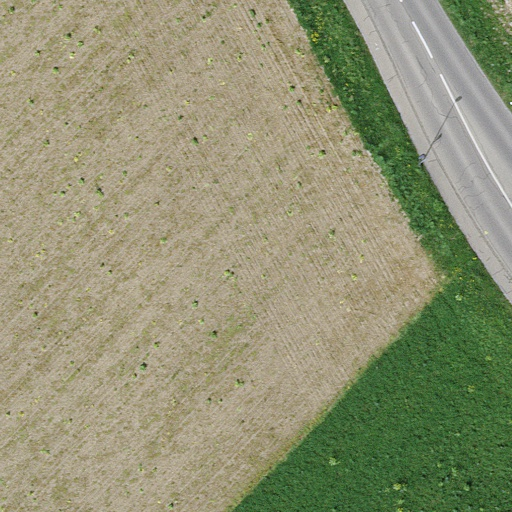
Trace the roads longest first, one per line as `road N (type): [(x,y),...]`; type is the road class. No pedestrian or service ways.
road 1 (secondary): [(422,40),(471,179),(511,239)]
road 2 (secondary): [(511,152),(422,40)]
